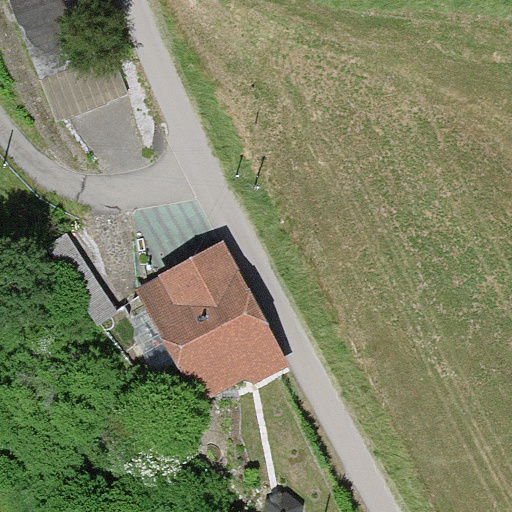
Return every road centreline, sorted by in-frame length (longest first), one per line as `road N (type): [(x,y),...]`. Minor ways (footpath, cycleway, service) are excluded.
road 1 (residential): [(389,511),(205,150)]
road 2 (residential): [(0,113),(31,154),(113,191),(205,150)]
road 3 (residential): [(205,150),(141,0)]
